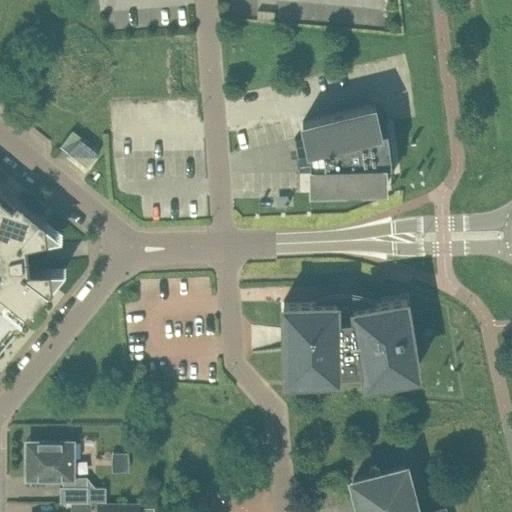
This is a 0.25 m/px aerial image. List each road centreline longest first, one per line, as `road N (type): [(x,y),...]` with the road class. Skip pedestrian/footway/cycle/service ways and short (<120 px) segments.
road 1 (residential): [(223,243),(234,366),(275,410),(285,511)]
road 2 (unclassified): [(223,243),(204,0)]
road 3 (unclassified): [(276,241),(511,234)]
road 4 (residential): [(138,249),(0,410)]
road 5 (residential): [(138,249),(0,134)]
